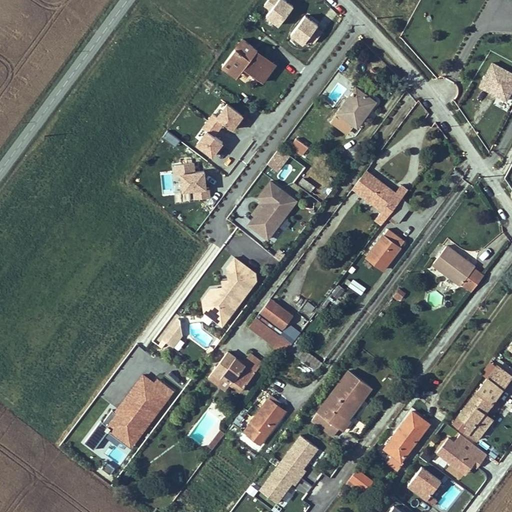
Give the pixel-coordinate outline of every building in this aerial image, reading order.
[(288,0),(266,0),(264,5),(269,8),(264,16),(279,26),(294,3),(288,0)] [(312,38),(294,61),(304,69),(316,53),(322,46),(312,38)] [(256,58),(258,54),(242,42),(221,69),(231,77),(239,67),(260,85),(271,71),(256,58)] [(324,59),(316,53),(304,69),(312,75),(324,59)] [(479,88),(510,100),(511,93),(511,69),(489,61),(479,88)] [(355,130),(373,106),(353,92),(329,125),(343,136),(349,127),(355,130)] [(496,96),(493,104),(503,108),(506,100),(496,96)] [(224,123),(232,129),(244,113),(223,98),(192,141),(213,156),(224,140),(216,134),(224,123)] [(172,148),(165,142),(154,157),(161,162),(172,148)] [(294,143),(288,152),(300,161),(307,152),(294,143)] [(277,153),(265,169),(273,174),(285,158),(277,153)] [(175,162),(178,191),(192,189),(193,198),(209,196),(206,167),(195,168),(194,161),(175,162)] [(302,174),(297,171),(293,176),(298,180),(302,174)] [(360,198),(374,181),(371,179),(358,196),(360,198)] [(374,222),(381,227),(387,219),(400,201),(374,181),(360,198),(380,213),(374,222)] [(312,192),(301,184),(297,189),(308,197),(312,192)] [(265,242),(294,204),(269,186),(257,201),(263,206),(252,220),(254,221),(248,230),(265,242)] [(396,227),(409,209),(400,201),(387,219),(396,227)] [(381,273),(398,251),(382,239),(366,261),(381,273)] [(445,246),(432,264),(457,282),(471,264),(466,261),(465,263),(452,254),(454,252),(445,246)] [(474,266),(471,264),(457,282),(471,290),(483,274),(474,266)] [(352,278),(347,286),(362,294),(366,286),(352,278)] [(339,299),(346,289),(338,284),(331,294),(339,299)] [(217,289),(219,296),(222,298),(227,290),(225,288),(217,289)] [(398,306),(403,298),(396,293),(390,301),(398,306)] [(297,310),(309,319),(317,307),(305,299),(297,310)] [(267,322),(276,310),(267,303),(258,315),(267,322)] [(279,331),(288,318),(276,310),(267,322),(279,331)] [(290,319),(301,329),(307,322),(297,312),(290,319)] [(223,381),(234,367),(223,360),(210,378),(216,382),(220,379),(223,381)] [(260,371),(245,361),(237,369),(234,367),(223,381),(230,387),(227,391),(237,398),(260,371)] [(481,416),(507,381),(492,371),(454,419),(450,426),(459,434),(471,443),(488,422),(481,416)] [(361,408),(371,394),(348,376),(311,425),(332,440),(337,434),(339,435),(346,426),(343,421),(356,405),(361,408)] [(281,412),(267,403),(236,444),(250,455),(258,443),(281,412)] [(258,443),(261,444),(284,414),(281,412),(258,443)] [(399,463),(425,428),(409,418),(383,452),(391,458),(385,466),(395,473),(401,467),(399,463)] [(297,432),(260,490),(279,502),(289,485),(305,495),(312,484),(300,477),(319,446),(297,432)] [(250,455),(252,456),(261,444),(258,443),(250,455)] [(484,449),(497,457),(501,450),(487,443),(484,449)] [(105,460),(102,468),(111,473),(115,466),(105,460)] [(362,494),(370,485),(354,472),(341,489),(350,496),(357,489),(362,494)] [(441,496),(436,505),(448,511),(463,486),(444,475),(434,492),(441,496)] [(427,507),(437,495),(423,485),(414,497),(414,499),(415,500),(410,506),(418,511),(422,511),(426,508),(427,508),(427,507)] [(285,507),(291,494),(286,491),(279,504),(285,507)] [(406,511),(392,501),(383,511),(406,511)]
